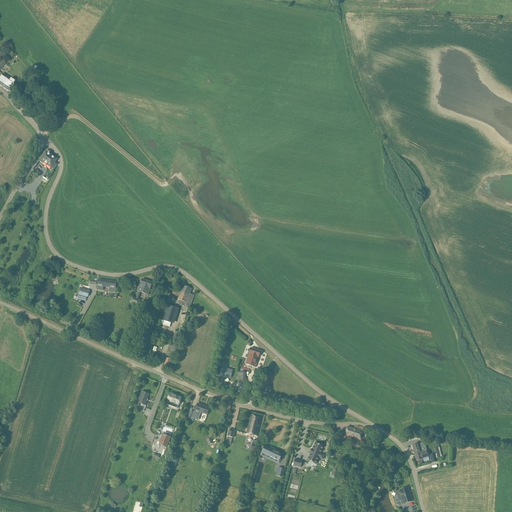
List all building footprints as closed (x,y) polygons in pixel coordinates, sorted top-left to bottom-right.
[(14,83),(3,75),(0,78),(0,85),(9,91),(14,83)] [(56,160),(45,152),(39,160),(45,164),(44,166),(45,167),(46,169),(46,170),(46,171),(46,172),(46,173),(43,177),(47,180),(53,172),(52,171),(53,170),(56,165),(54,163),(56,160)] [(152,283),(142,279),(138,291),(148,295),(152,283)] [(110,287),(109,292),(114,293),(116,282),(98,280),(97,290),(103,291),(104,286),(110,287)] [(191,289),(183,286),(178,300),(184,302),(183,305),(189,308),(194,296),(190,294),(191,289)] [(89,291),(78,288),(77,294),(80,295),(87,297),(89,291)] [(169,327),(175,308),(172,307),(174,300),(166,298),(158,324),(169,327)] [(179,335),(176,334),(171,350),(175,351),(179,335)] [(261,351),(251,348),(246,364),(255,367),(261,351)] [(167,358),(164,366),(168,367),(169,363),(173,365),(174,361),(167,358)] [(232,370),(230,370),(229,370),(222,368),(220,376),(230,378),(231,373),(232,373),(232,371),(232,370)] [(149,394),(141,392),(137,403),(145,406),(149,394)] [(181,398),(170,394),(167,401),(178,405),(181,398)] [(196,408),(195,411),(207,415),(208,413),(209,408),(197,404),(196,408)] [(261,417),(251,414),(246,434),(257,436),(261,417)] [(347,427),(344,435),(348,437),(347,439),(349,440),(354,441),(354,439),(356,440),(360,441),(364,431),(354,427),(354,429),(347,427)] [(323,447),(315,443),(312,450),(311,449),(309,454),(310,454),(307,461),(316,464),(319,458),(322,460),(324,455),(320,453),(323,447)] [(418,444),(412,446),(416,461),(421,460),(422,459),(428,457),(428,456),(427,451),(426,451),(425,448),(425,447),(419,448),(418,444)] [(265,446),(262,453),(279,461),(282,454),(278,452),(274,450),(275,449),(270,447),(270,448),(265,445),(265,446)] [(435,454),(429,456),(431,463),(437,462),(437,459),(441,458),(439,453),(435,454)] [(399,491),(396,492),(400,505),(404,504),(412,501),(408,488),(399,491)]
